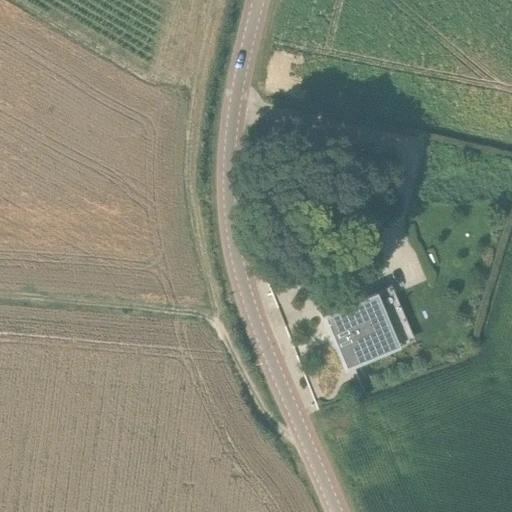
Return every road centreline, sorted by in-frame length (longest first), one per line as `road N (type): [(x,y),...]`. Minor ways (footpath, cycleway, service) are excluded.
road 1 (secondary): [(337,511),(258,332),(231,244),(230,133),(258,0)]
road 2 (track): [(303,435),(281,434),(221,334),(198,318),(0,301)]
